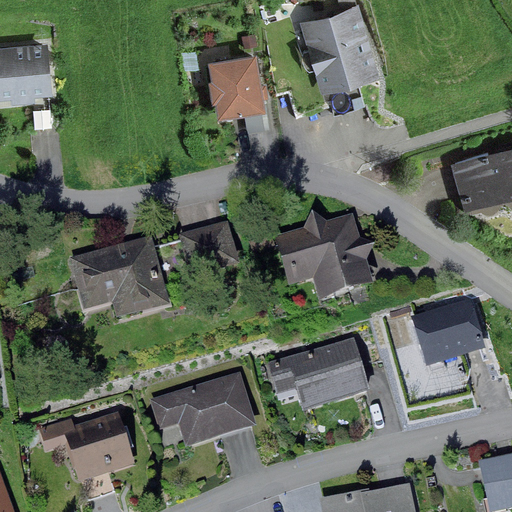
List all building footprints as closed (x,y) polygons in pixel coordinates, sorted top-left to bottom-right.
[(356,12),(301,27),(321,96),(375,81),(356,12)] [(46,90),(42,47),(0,50),(0,94),(11,94),(12,100),(29,99),(29,92),(46,90)] [(259,106),(256,89),(251,57),(211,64),(214,83),(211,83),(214,97),(217,97),(220,112),(259,106)] [(486,154),(453,163),(466,209),(511,195),(511,150),(487,158),(486,154)] [(362,254),(352,248),(346,226),(324,233),(313,227),(307,238),(280,246),(289,275),(319,267),(327,295),(362,284),(356,265),(362,254)] [(230,265),(221,231),(183,241),(192,275),(230,265)] [(134,313),(161,306),(145,246),(74,265),(85,308),(130,296),(134,313)] [(424,365),(479,348),(467,309),(412,326),(424,365)] [(301,411),(364,393),(351,346),(288,364),(301,411)] [(186,447),(217,437),(216,431),(248,422),(235,380),(171,400),(186,447)] [(66,443),(78,479),(128,463),(115,421),(71,435),(68,424),(39,433),(44,450),(66,443)] [(511,459),(478,467),(486,503),(502,499),(505,511),(511,510),(511,459)] [(409,511),(406,496),(381,501),(380,495),(364,498),(364,496),(321,505),(322,511),(409,511)]
